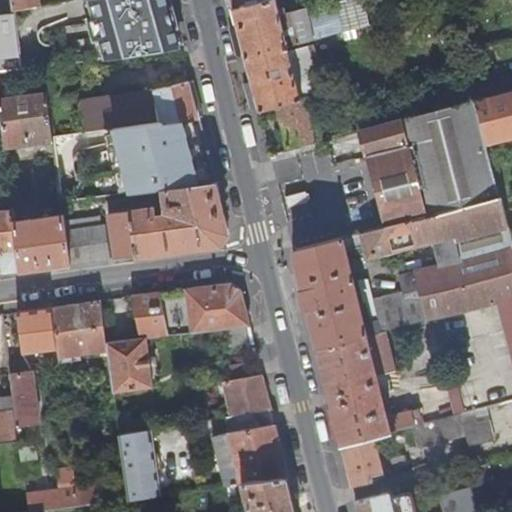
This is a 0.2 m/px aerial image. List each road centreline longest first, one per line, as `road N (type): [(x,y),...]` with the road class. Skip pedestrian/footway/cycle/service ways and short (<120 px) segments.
road 1 (residential): [(265,255),(0,295)]
road 2 (tertiary): [(265,255),(200,0)]
road 3 (tertiary): [(323,511),(265,255)]
